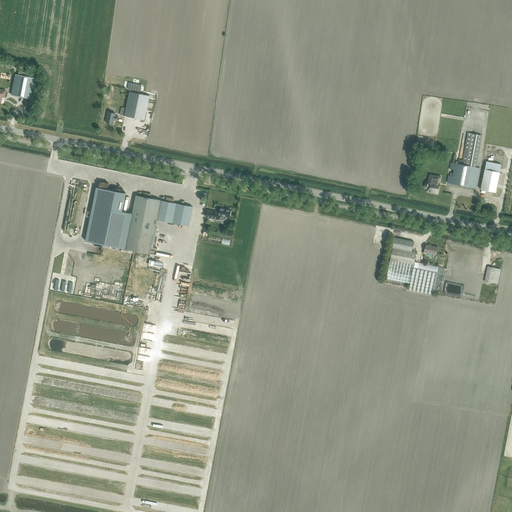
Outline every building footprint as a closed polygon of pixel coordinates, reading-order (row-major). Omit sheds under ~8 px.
[(11,95),(32,99),(36,79),(15,75),(11,95)] [(130,92),(125,116),(145,120),(150,96),(130,92)] [(114,120),(117,121),(118,116),(115,116),(115,114),(108,112),(106,122),(113,124),(114,120)] [(468,133),(462,165),(476,167),(482,136),(468,133)] [(481,189),(496,193),(502,164),(486,161),(481,189)] [(447,182),(476,188),(480,168),(476,167),(462,165),(451,162),(450,169),(454,170),(453,174),(451,173),(450,176),(449,175),(447,182)] [(427,189),(427,191),(437,193),(441,177),(430,175),(428,180),(427,180),(427,181),(426,181),(425,182),(424,182),(424,183),(424,184),(424,185),(424,186),(424,187),(424,188),(425,188),(426,189),(427,189)] [(124,249),(132,214),(122,212),(126,193),(96,187),(85,241),(124,249)] [(193,207),(161,200),(136,195),(132,214),(124,249),(149,254),(156,220),(189,226),(193,207)] [(222,215),(229,217),(231,209),(220,207),(219,212),(207,210),(206,216),(217,219),(217,216),(222,217),(222,215)] [(393,248),(412,252),(414,242),(395,238),(393,248)] [(424,253),(436,255),(438,247),(426,245),(424,253)] [(414,265),(414,264),(416,253),(393,248),(390,260),(414,265)] [(414,264),(414,265),(390,260),(386,279),(410,284),(409,287),(433,292),(438,270),(414,264)] [(487,266),(484,281),(492,282),(495,267),(487,266)] [(495,343),(490,374),(495,375),(500,345),(499,345),(500,343),(495,343)] [(484,350),(480,374),(484,375),(488,350),(484,350)]
